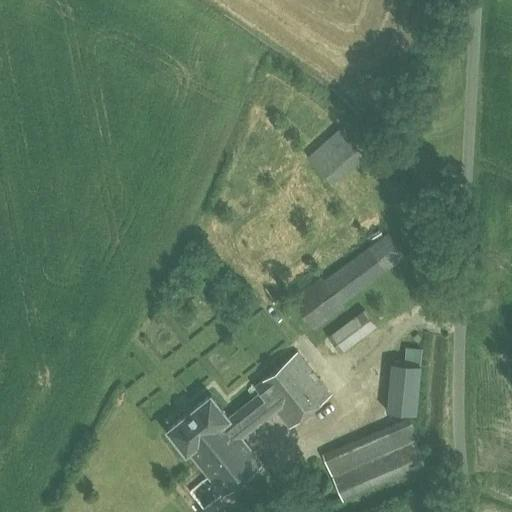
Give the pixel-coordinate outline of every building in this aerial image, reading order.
[(331,181),(362,154),(341,130),(310,157),(331,181)] [(341,302),(404,254),(387,231),(324,280),(322,277),(291,300),(313,329),(344,305),(341,302)] [(341,351),(376,324),(363,308),(328,334),(341,351)] [(417,340),(422,336),(417,331),(412,335),(417,340)] [(291,428),(332,395),(296,352),(255,385),(262,393),(255,399),(235,414),(230,418),(212,396),(197,409),(196,408),(184,418),(185,418),(169,431),(188,454),(191,452),(226,495),(263,464),(243,438),(277,410),(291,428)] [(419,413),(424,364),(393,361),(388,410),(419,413)] [(342,499),(425,464),(415,441),(419,439),(410,418),(397,424),(324,455),(342,499)]
